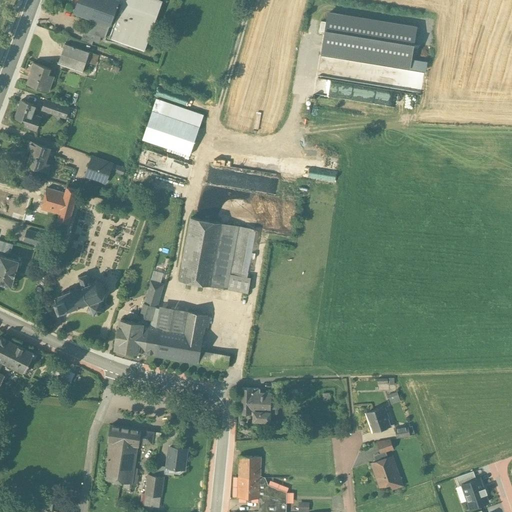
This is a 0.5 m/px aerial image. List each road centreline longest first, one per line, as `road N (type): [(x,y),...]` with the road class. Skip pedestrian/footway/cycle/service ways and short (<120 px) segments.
road 1 (tertiary): [(216,511),(225,429),(218,399),(201,387),(114,366)]
road 2 (track): [(252,0),(192,198)]
road 3 (residential): [(114,366),(93,432),(83,511)]
road 4 (tertiary): [(114,366),(0,315)]
